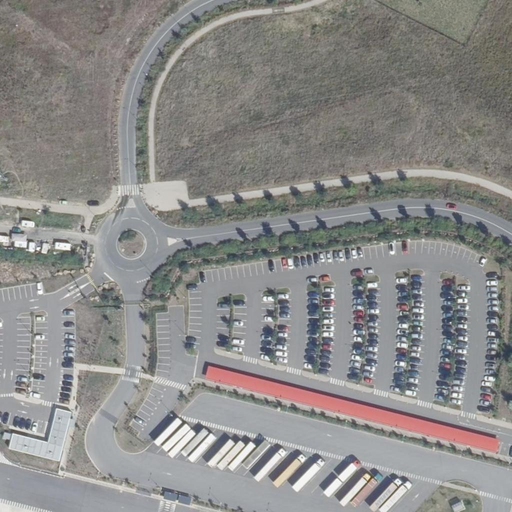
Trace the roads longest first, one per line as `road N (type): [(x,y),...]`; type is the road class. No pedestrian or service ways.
road 1 (unclassified): [(197,236),(411,207),(458,211),(511,233)]
road 2 (unclassified): [(151,222),(118,218),(101,246),(122,272),(141,272),(156,259)]
